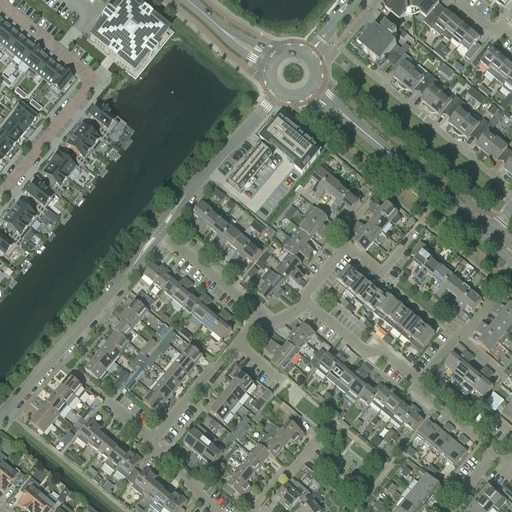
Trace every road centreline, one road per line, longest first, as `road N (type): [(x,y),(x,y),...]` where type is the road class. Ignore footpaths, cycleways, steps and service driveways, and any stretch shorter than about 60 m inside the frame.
road 1 (residential): [(0,4),(93,81),(0,195)]
road 2 (residential): [(511,193),(324,35)]
road 3 (residential): [(0,420),(158,236)]
road 4 (residential): [(158,236),(277,92)]
road 5 (tertiary): [(488,235),(347,119)]
road 6 (residential): [(419,384),(305,303)]
road 7 (residential): [(258,316),(158,236)]
road 8 (residential): [(154,440),(235,343)]
